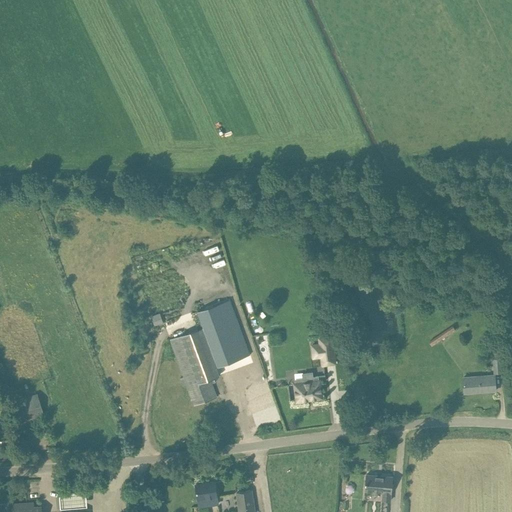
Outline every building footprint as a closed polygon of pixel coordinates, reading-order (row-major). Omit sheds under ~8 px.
[(220,262),(195,275),(198,280),(222,268),(220,262)] [(250,355),(230,299),(198,311),(204,326),(170,338),(194,405),(217,397),(210,378),(219,375),(217,367),(250,355)] [(456,329),(453,325),(430,341),(432,345),(456,329)] [(320,338),(323,358),(335,356),(332,336),(320,338)] [(502,358),(494,359),(495,373),(503,373),(502,358)] [(295,384),(297,400),(298,400),(299,402),(307,401),(306,399),(320,397),(317,376),(312,376),(311,372),(302,373),(304,383),(295,384)] [(496,390),(495,375),(463,377),(464,393),(465,393),(465,391),(480,389),(480,391),(496,390)] [(37,396),(14,403),(20,421),(42,414),(37,396)] [(393,476),(367,474),(365,490),(382,492),(381,500),(391,500),(393,476)] [(197,483),(196,484),(199,506),(218,503),(215,481),(203,483),(201,481),(198,481),(197,483)] [(254,511),(251,490),(237,492),(239,511),(254,511)] [(86,492),(59,494),(60,510),(87,508),(86,492)] [(14,508),(12,508),(12,511),(40,511),(40,506),(27,507),(27,503),(14,504),(14,508)]
